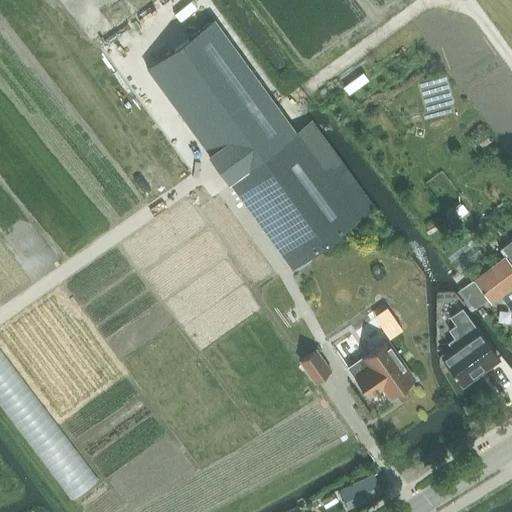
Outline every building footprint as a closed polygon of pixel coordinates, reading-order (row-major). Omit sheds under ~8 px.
[(343,163),(327,174),(296,132),(230,180),(292,266),(375,207),(343,163)] [(511,239),(499,249),(505,256),(461,288),(476,309),(488,299),(490,302),(500,294),(511,309),(511,239)] [(462,308),(451,317),(456,325),(449,330),(455,338),(448,343),(453,349),(443,356),(463,384),(478,374),(476,371),(486,365),(488,367),(498,359),(462,308)] [(414,378),(386,341),(362,357),(368,366),(354,376),(369,397),(383,387),(389,396),(401,388),(403,391),(413,384),(411,381),(414,378)] [(45,419),(0,344),(0,406),(22,444),(38,434),(33,426),(45,419)] [(315,350),(300,360),(315,382),(330,371),(315,350)] [(382,492),(374,475),(349,486),(340,490),(349,509),(378,495),(382,492)]
